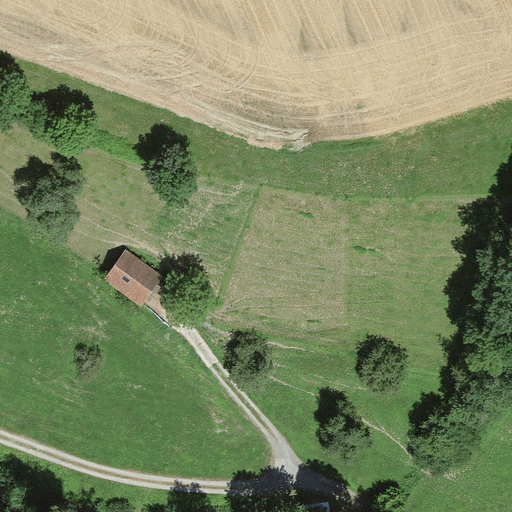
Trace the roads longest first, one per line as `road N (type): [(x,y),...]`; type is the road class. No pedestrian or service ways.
road 1 (track): [(301,485),(121,477),(0,436)]
road 2 (track): [(301,485),(181,312)]
